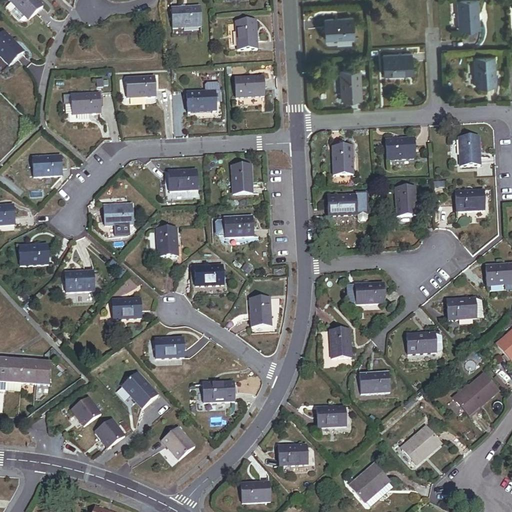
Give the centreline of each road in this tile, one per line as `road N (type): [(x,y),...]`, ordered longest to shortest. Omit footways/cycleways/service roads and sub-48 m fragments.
road 1 (residential): [(295,147),(116,157),(63,216)]
road 2 (residential): [(287,377),(256,434),(178,511)]
road 3 (residential): [(302,269),(425,261),(441,241)]
road 4 (residential): [(39,462),(178,511)]
road 5 (residential): [(295,126),(435,118)]
road 6 (residential): [(287,377),(175,310)]
road 7 (residential): [(287,0),(295,126)]
road 8 (residential): [(295,147),(302,269)]
